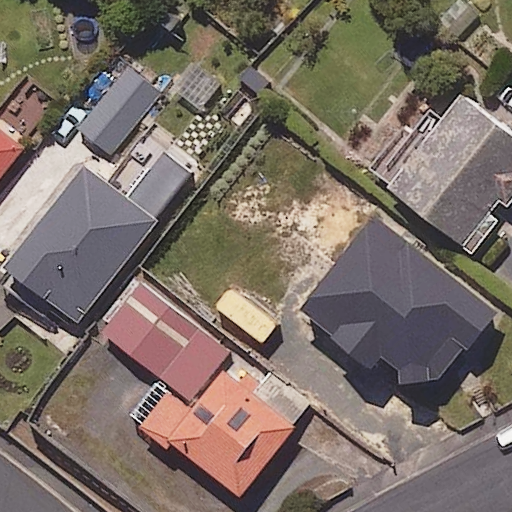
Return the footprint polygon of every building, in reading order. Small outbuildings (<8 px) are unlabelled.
[(116,23),(81,0),(71,0),(52,29),(93,56),(102,43),(116,23)] [(193,65),(176,91),(243,138),(261,112),(193,65)] [(163,95),(130,69),(81,130),(113,157),(163,95)] [(511,206),(511,132),(466,98),(395,192),(476,254),(511,206)] [(0,184),(27,149),(0,128),(0,184)] [(194,174),(167,154),(132,201),(82,164),(4,269),(82,326),(194,174)] [(503,308),(374,220),(306,319),(381,371),(385,365),(425,392),(436,376),(450,386),(503,308)] [(233,354),(142,283),(103,333),(194,404),(233,354)] [(351,367),(297,326),(277,352),(331,393),(351,367)] [(197,412),(174,394),(149,427),(246,500),(314,410),(241,355),(197,412)]
